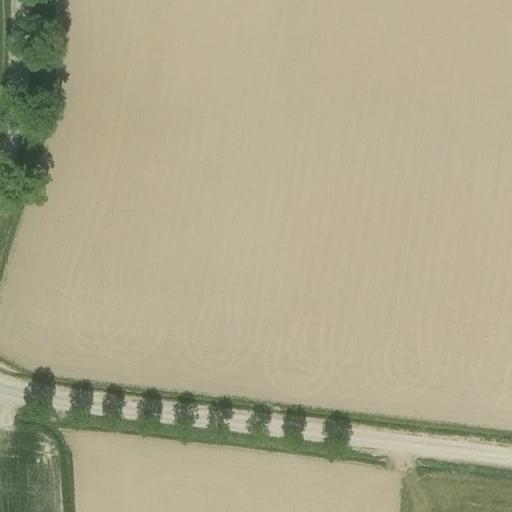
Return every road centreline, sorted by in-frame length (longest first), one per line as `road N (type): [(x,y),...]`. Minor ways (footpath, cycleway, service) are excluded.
road 1 (unclassified): [(511,460),(42,401),(0,388)]
road 2 (unclassified): [(0,180),(15,119),(19,0)]
